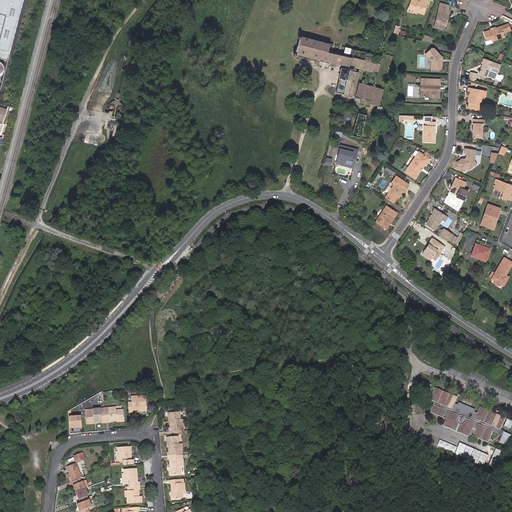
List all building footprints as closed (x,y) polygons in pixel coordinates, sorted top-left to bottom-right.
[(0,0),(0,88),(0,89),(23,0),(0,0)] [(419,0),(419,1),(415,0),(409,0),(407,7),(413,9),(412,12),(415,13),(415,12),(422,14),(424,7),(426,8),(428,0),(427,0),(423,0),(423,1),(420,0),(419,0)] [(437,2),(430,24),(433,25),(437,27),(440,18),(442,18),(443,19),(446,11),(445,10),(447,5),(437,2)] [(490,31),(488,30),(484,31),(487,40),(491,39),(492,41),(505,36),(504,32),(507,31),(505,24),(491,29),(490,31)] [(373,90),(381,56),(346,48),(345,52),(351,54),(350,57),(328,52),(331,44),(303,37),(303,35),(301,34),(300,34),(299,35),(299,38),(300,39),(297,51),(295,51),(295,52),(294,54),(296,56),(297,56),(299,54),(320,60),(319,61),(328,64),(328,62),(345,67),(344,69),(341,68),(336,93),(352,98),(358,73),(354,72),(354,70),(351,69),(352,68),(368,72),(364,84),(360,83),(356,99),(362,101),(362,102),(369,104),(373,90)] [(429,49),(423,55),(429,61),(429,70),(438,70),(439,69),(439,64),(438,62),(438,60),(439,59),(439,57),(431,49),(429,49)] [(482,67),(479,67),(478,73),(478,75),(483,77),(486,76),(488,71),(495,74),(499,64),(481,58),(479,63),(480,64),(482,66),(482,67)] [(94,93),(100,95),(112,65),(107,63),(94,93)] [(423,97),(437,98),(437,90),(435,90),(435,87),(437,87),(437,80),(423,79),(423,97)] [(470,95),(468,105),(467,108),(480,111),(482,98),(486,98),(487,92),(469,89),(468,94),(470,95)] [(373,90),(369,104),(379,107),(383,92),(373,90)] [(358,113),(351,135),(359,138),(366,115),(358,113)] [(470,134),(469,134),(468,139),(478,140),(481,122),(471,120),(469,130),(471,130),(470,134)] [(432,131),(434,131),(435,122),(427,121),(426,125),(423,125),(422,142),(433,142),(434,134),(432,134),(432,131)] [(401,144),(396,141),(393,146),(398,149),(401,144)] [(358,149),(340,144),(335,163),(354,168),(358,149)] [(497,153),(504,155),(506,147),(500,145),(497,153)] [(477,164),(474,160),(473,158),(473,157),(475,156),(476,152),(465,149),(464,152),(467,156),(466,159),(461,161),(460,165),(465,170),(468,168),(470,169),(477,164)] [(412,178),(422,164),(424,165),(428,159),(416,151),(402,171),(412,178)] [(396,202),(399,197),(402,192),(404,193),(409,186),(396,178),(392,185),(394,186),(386,198),(395,204),(396,202)] [(458,194),(457,196),(456,197),(464,201),(468,192),(460,189),(461,187),(464,189),(466,184),(455,179),(450,190),(458,194)] [(511,185),(498,180),(495,190),(502,193),(501,196),(498,196),(497,198),(506,201),(507,199),(511,200),(511,197),(511,194),(509,193),(510,190),(511,190),(511,185)] [(496,212),(499,213),(500,209),(488,204),(483,218),(486,220),(484,226),(493,229),(495,223),(492,221),(496,212)] [(391,214),(393,212),(386,207),(374,223),(383,230),(393,215),(391,214)] [(432,215),(427,225),(436,230),(443,219),(445,216),(435,210),(431,215),(432,215)] [(397,214),(393,212),(391,214),(393,215),(383,230),(385,231),(397,214)] [(443,230),(440,236),(449,240),(451,235),(443,230)] [(424,253),(432,257),(433,257),(437,250),(441,252),(445,246),(432,238),(430,242),(431,242),(427,248),(428,248),(424,253)] [(492,250),(477,245),(472,257),(487,263),(492,250)] [(436,260),(441,252),(437,250),(433,257),(436,260)] [(505,279),(507,276),(511,267),(511,263),(505,259),(493,280),(505,287),(508,281),(505,279)] [(428,391),(429,383),(421,382),(419,389),(428,391)] [(456,396),(434,387),(428,402),(432,404),(429,411),(442,417),(443,415),(447,417),(443,426),(467,437),(471,428),(476,430),(473,436),(487,443),(492,430),(499,433),(500,428),(505,417),(480,407),(478,414),(474,412),(475,410),(458,402),(457,404),(453,403),(456,396)] [(130,403),(127,403),(128,413),(131,413),(131,411),(137,411),(146,410),(144,396),(130,398),(130,403)] [(473,404),(463,399),(462,403),(472,407),(473,404)] [(107,412),(104,412),(105,423),(109,423),(109,421),(115,421),(123,420),(122,409),(114,410),(114,407),(106,408),(107,412)] [(105,423),(104,412),(99,413),(98,408),(90,409),(91,412),(83,413),(84,423),(92,422),(100,422),(100,423),(105,423)] [(166,433),(176,432),(175,428),(180,427),(180,420),(177,420),(176,412),(166,413),(167,421),(167,428),(165,428),(166,433)] [(82,432),(82,415),(65,415),(65,428),(75,428),(75,432),(82,432)] [(502,434),(499,441),(506,444),(510,434),(503,431),(502,434)] [(167,456),(177,456),(177,452),(182,452),(181,444),(178,444),(177,437),(168,438),(168,445),(169,453),(167,453),(167,456)] [(489,454),(460,442),(455,454),(483,467),(489,454)] [(122,465),(132,464),(132,460),(130,460),(129,447),(116,448),(116,451),(117,461),(122,461),(122,465)] [(504,452),(496,448),(486,469),(494,473),(504,452)] [(87,458),(85,451),(76,455),(78,460),(82,458),(82,459),(87,458)] [(177,459),(177,456),(167,456),(167,460),(169,460),(170,468),(171,475),(180,474),(180,467),(183,467),(182,459),(177,459)] [(78,462),(69,465),(75,480),(82,477),(84,476),(78,462)] [(128,483),(129,487),(139,486),(139,482),(136,482),(135,469),(123,470),(123,473),(124,484),(128,483)] [(87,487),(85,480),(83,480),(82,477),(75,480),(76,483),(75,483),(78,490),(87,487)] [(180,484),(179,480),(169,481),(169,485),(172,485),(172,493),(173,500),(183,499),(182,492),(185,492),(185,484),(180,484)] [(139,486),(129,487),(129,491),(126,491),(126,498),(126,504),(140,502),(140,497),(138,497),(137,490),(139,491),(139,486)] [(88,495),(90,494),(87,487),(78,490),(80,498),(81,497),(83,501),(89,498),(88,495)] [(88,511),(91,511),(89,508),(93,506),(90,498),(89,498),(83,501),(81,502),(82,507),(80,508),(82,511),(83,510),(83,511),(88,511)]
